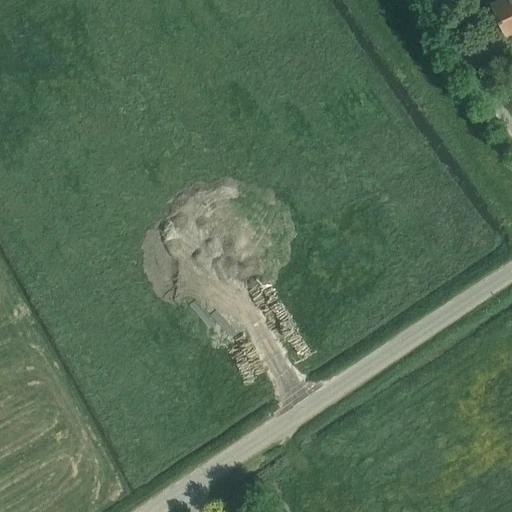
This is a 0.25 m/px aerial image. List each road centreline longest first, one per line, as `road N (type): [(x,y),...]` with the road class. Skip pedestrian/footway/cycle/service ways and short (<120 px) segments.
road 1 (unclassified): [(148,511),(511,271)]
road 2 (unclassified): [(511,119),(440,0)]
